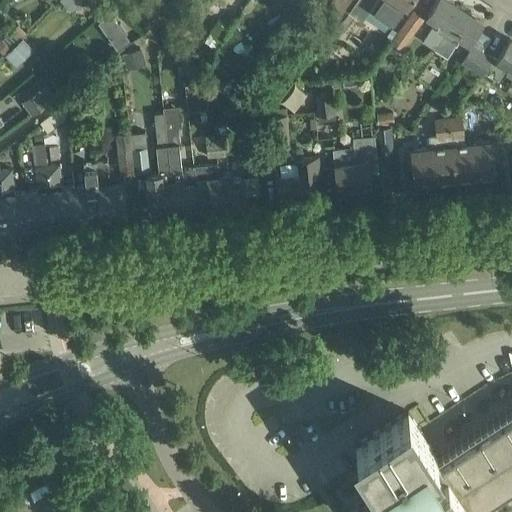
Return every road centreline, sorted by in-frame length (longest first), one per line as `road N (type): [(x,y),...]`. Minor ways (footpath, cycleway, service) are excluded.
road 1 (residential): [(0,279),(205,256),(269,271),(436,250),(483,227),(511,224)]
road 2 (tertiary): [(286,316),(511,291)]
road 3 (unclassified): [(206,511),(172,463),(137,366)]
road 4 (tertiary): [(286,316),(130,346)]
road 5 (tertiary): [(137,366),(286,316)]
road 6 (tertiary): [(0,420),(137,366)]
road 7 (tertiary): [(130,346),(0,385)]
